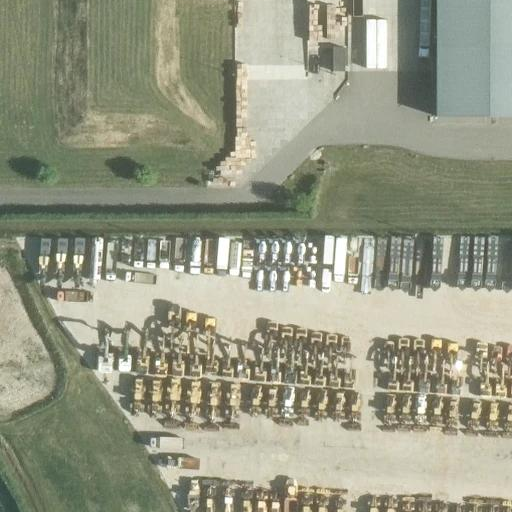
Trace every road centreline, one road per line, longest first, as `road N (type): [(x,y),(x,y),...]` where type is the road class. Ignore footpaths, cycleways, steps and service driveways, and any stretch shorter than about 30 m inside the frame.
road 1 (unknown): [(291,153),(285,9)]
road 2 (unknown): [(390,0),(383,123)]
